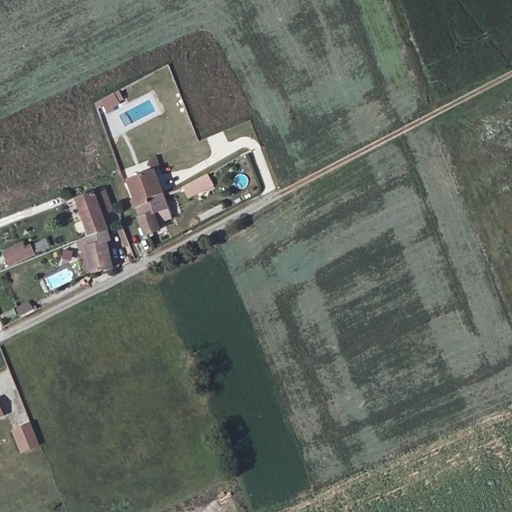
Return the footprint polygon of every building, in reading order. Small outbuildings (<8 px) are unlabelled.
[(98,101),(105,113),(120,105),(113,92),(98,101)] [(152,170),(154,169),(159,167),(155,158),(149,161),(152,170)] [(155,171),(129,181),(139,208),(151,204),(149,200),(163,195),(155,171)] [(207,175),(184,188),(189,199),(213,186),(207,175)] [(104,188),(94,192),(102,214),(112,211),(104,188)] [(94,192),(75,199),(86,229),(89,238),(108,231),(102,214),(94,192)] [(151,204),(139,208),(143,217),(140,218),(147,234),(160,229),(158,224),(171,217),(163,195),(149,200),(151,204)] [(117,231),(125,247),(129,245),(122,228),(117,231)] [(111,239),(108,231),(89,238),(86,229),(87,246),(84,246),(91,275),(114,269),(107,240),(111,239)] [(31,247),(35,255),(51,248),(47,239),(31,247)] [(30,245),(26,247),(24,242),(5,251),(12,266),(35,255),(31,247),(30,245)] [(72,253),(63,251),(61,259),(70,261),(72,253)] [(18,308),(21,316),(33,310),(30,302),(18,308)] [(32,424),(13,431),(22,453),(40,446),(32,424)]
